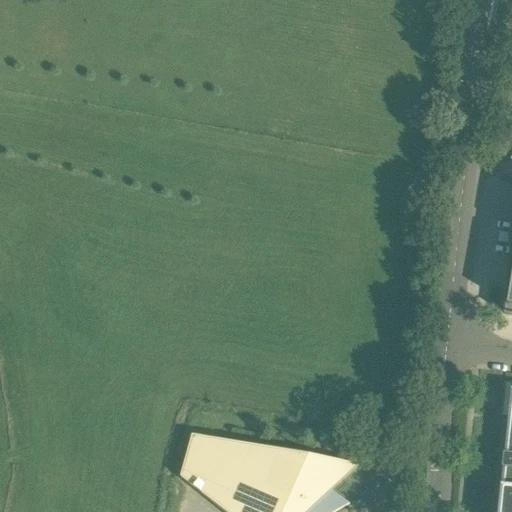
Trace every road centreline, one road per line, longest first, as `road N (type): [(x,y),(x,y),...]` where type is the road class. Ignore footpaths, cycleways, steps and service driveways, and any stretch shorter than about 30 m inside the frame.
road 1 (unclassified): [(444,347),(466,136),(492,0)]
road 2 (unclassified): [(437,511),(444,347)]
